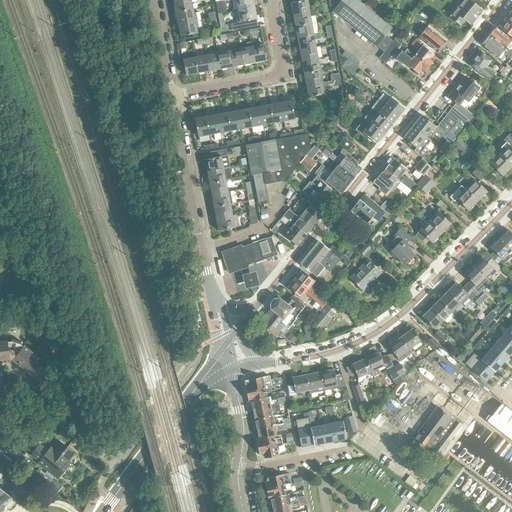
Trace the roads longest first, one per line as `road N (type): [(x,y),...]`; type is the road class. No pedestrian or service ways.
road 1 (tertiary): [(504,0),(253,308)]
road 2 (tertiary): [(258,363),(337,349),(387,323),(511,203)]
road 3 (residential): [(212,296),(169,95)]
road 4 (residential): [(169,95),(275,74),(282,61),(273,0)]
road 5 (tertiary): [(103,511),(197,386)]
